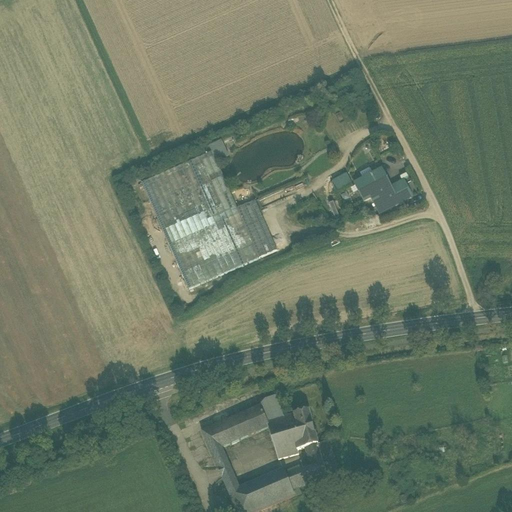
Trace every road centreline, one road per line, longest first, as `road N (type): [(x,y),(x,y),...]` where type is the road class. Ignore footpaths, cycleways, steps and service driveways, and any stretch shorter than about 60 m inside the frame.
road 1 (tertiary): [(511,314),(265,353),(151,384),(0,440)]
road 2 (track): [(330,0),(434,205),(475,318)]
